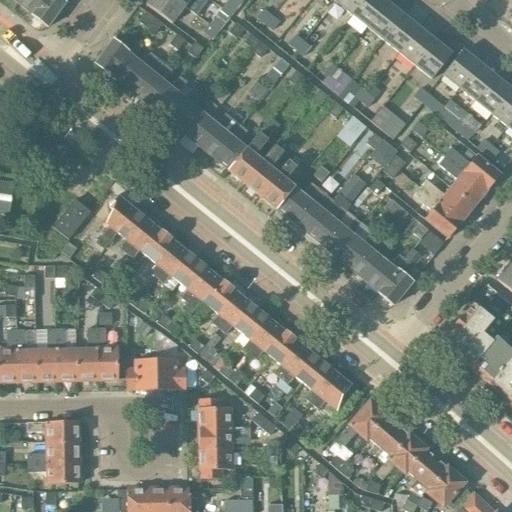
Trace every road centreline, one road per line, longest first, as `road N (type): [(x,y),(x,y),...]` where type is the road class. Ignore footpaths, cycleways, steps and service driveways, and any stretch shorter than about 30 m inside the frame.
road 1 (residential): [(384,357),(37,74)]
road 2 (residential): [(384,357),(511,208)]
road 3 (residential): [(511,468),(384,357)]
road 4 (residential): [(116,408),(158,412),(159,468),(118,467)]
